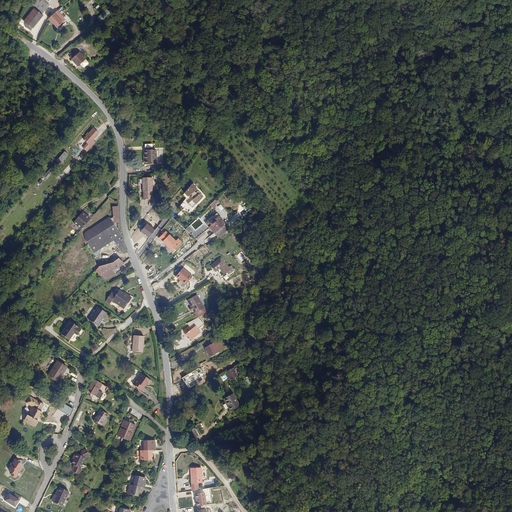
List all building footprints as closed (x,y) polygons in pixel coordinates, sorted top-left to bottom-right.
[(35,0),(35,1),(33,4),(43,11),(50,1),(48,0),(35,0)] [(102,15),(103,14),(104,16),(113,8),(108,3),(99,11),(102,15)] [(34,27),(45,12),(43,11),(33,4),(25,17),(31,21),(29,24),(34,27)] [(70,18),(61,10),(57,15),(67,22),(70,18)] [(54,19),(63,26),(67,22),(57,15),(54,19)] [(81,65),(84,68),(90,63),(80,51),(71,59),(78,67),(81,65)] [(107,63),(102,66),(105,74),(110,71),(107,63)] [(89,152),(97,143),(94,140),(95,139),(94,139),(95,138),(96,139),(101,133),(96,129),(92,134),(90,133),(88,135),(89,136),(86,140),(90,143),(85,148),(89,152)] [(159,158),(157,145),(147,145),(148,150),(146,150),(146,156),(148,156),(148,159),(159,158)] [(61,164),(69,154),(65,151),(57,160),(61,164)] [(154,196),(152,174),(142,175),(145,197),(154,196)] [(198,189),(193,184),(185,193),(189,197),(192,194),(193,195),(192,196),(194,199),(189,204),(193,209),(204,197),(201,194),(200,195),(200,194),(200,193),(200,192),(199,192),(199,191),(198,191),(196,193),(195,192),(198,189)] [(114,222),(118,229),(121,227),(120,211),(112,216),(115,221),(114,222)] [(75,222),(83,229),(92,218),(84,212),(75,222)] [(191,234),(197,240),(211,230),(215,235),(227,226),(219,214),(191,234)] [(127,250),(122,234),(118,229),(114,222),(113,220),(86,238),(95,253),(115,240),(122,252),(127,250)] [(179,239),(177,241),(168,232),(161,239),(171,249),(174,252),(183,243),(179,239)] [(69,234),(67,237),(72,242),(77,236),(73,233),(71,235),(69,234)] [(207,255),(211,252),(206,246),(201,250),(207,255)] [(118,268),(125,263),(120,258),(114,263),(100,267),(99,267),(104,277),(105,278),(107,279),(109,278),(116,275),(113,270),(118,268)] [(221,269),(226,275),(228,273),(231,270),(231,269),(222,259),(213,267),(217,272),(221,269)] [(188,283),(194,276),(184,268),(178,276),(182,280),(180,283),(184,286),(185,287),(186,287),(189,284),(188,283)] [(128,295),(128,296),(125,294),(120,291),(117,296),(113,293),(107,301),(111,304),(113,301),(125,309),(133,298),(128,295)] [(196,315),(205,309),(198,296),(189,302),(196,315)] [(107,313),(99,308),(90,320),(99,326),(107,313)] [(78,336),(82,330),(78,328),(79,327),(70,321),(62,334),(71,340),(75,334),(78,336)] [(220,324),(218,322),(209,328),(211,331),(220,324)] [(201,333),(194,324),(191,327),(190,327),(185,332),(192,341),(201,333)] [(143,334),(133,335),(136,350),(146,348),(143,334)] [(225,350),(222,346),(218,348),(215,343),(205,349),(211,358),(225,350)] [(48,376),(59,383),(68,367),(57,360),(48,376)] [(234,369),(226,373),(229,379),(238,375),(234,369)] [(149,386),(152,381),(141,374),(134,385),(142,391),(147,384),(149,386)] [(94,397),(100,400),(106,390),(98,386),(97,387),(95,386),(91,393),(95,396),(94,397)] [(233,395),(224,400),(231,413),(240,407),(233,395)] [(38,423),(41,419),(39,418),(41,415),(42,416),(45,409),(43,408),(46,401),(40,398),(36,405),(35,404),(33,407),(34,408),(31,412),(29,413),(27,417),(37,423),(38,423)] [(108,415),(101,410),(94,421),(103,427),(105,423),(104,422),(108,415)] [(127,440),(135,424),(125,420),(118,436),(127,440)] [(130,441),(137,425),(135,424),(127,440),(130,441)] [(155,441),(144,442),(144,451),(153,451),(156,451),(156,446),(155,446),(155,441)] [(144,451),(141,451),(141,461),(152,461),(152,456),(153,456),(153,451),(144,451)] [(76,453),(74,457),(75,458),(72,464),(75,465),(73,469),(74,472),(77,474),(80,473),(81,471),(83,469),(85,466),(81,465),(85,458),(76,453)] [(15,475),(18,477),(20,476),(25,467),(23,467),(24,465),(23,463),(22,462),(22,461),(18,459),(12,470),(15,471),(14,473),(15,475)] [(201,469),(192,470),(193,476),(191,476),(192,485),(202,485),(201,469)] [(146,479),(136,476),(133,486),(142,488),(144,488),(146,484),(145,484),(146,479)] [(133,486),(130,485),(128,495),(138,497),(139,493),(140,493),(142,488),(133,486)] [(56,495),(53,502),(62,506),(69,492),(59,487),(55,495),(56,495)] [(9,493),(4,500),(16,507),(21,500),(9,493)]
